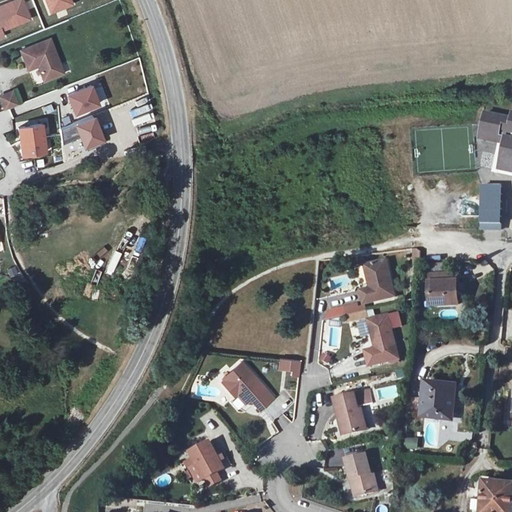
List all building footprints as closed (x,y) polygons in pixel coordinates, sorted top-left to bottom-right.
[(51,38),(21,50),(27,65),(37,62),(38,65),(44,81),(64,73),(51,38)] [(67,96),(76,118),(102,108),(93,85),(67,96)] [(0,95),(0,96),(5,110),(19,105),(13,91),(0,95)] [(51,104),(42,108),(45,115),(54,111),(51,104)] [(511,115),(487,110),(480,140),(500,144),(494,172),(511,175),(511,115)] [(85,152),(107,143),(96,116),(61,130),(65,141),(78,136),(85,152)] [(44,123),(20,127),(23,155),(48,152),(44,123)] [(506,223),(505,184),(483,184),(483,223),(504,223),(506,223)] [(388,260),(369,264),(375,287),(372,288),(362,290),(365,303),(396,296),(388,260)] [(367,265),(372,288),(375,287),(369,264),(367,265)] [(462,302),(459,273),(433,275),(436,305),(462,302)] [(391,315),(394,328),(406,325),(403,312),(391,315)] [(378,334),(375,334),(378,347),(368,350),(371,365),(402,358),(391,315),(376,318),(379,330),(377,330),(378,334)] [(322,358),(329,362),(332,357),(326,353),(322,358)] [(301,360),(281,358),(280,367),(293,369),(292,374),(299,375),(301,360)] [(232,383),(236,388),(248,403),(253,398),(262,410),(276,399),(244,361),(233,371),(234,373),(225,381),(229,386),(232,383)] [(223,379),(225,381),(234,373),(233,371),(223,379)] [(459,410),(462,385),(430,382),(425,417),(454,420),(455,409),(459,410)] [(340,436),(354,432),(359,424),(356,411),(355,405),(369,402),(366,390),(331,398),(340,436)] [(359,424),(354,432),(364,430),(359,410),(356,411),(359,424)] [(417,449),(417,439),(406,438),(405,449),(417,449)] [(194,456),(185,461),(189,468),(198,464),(207,481),(208,481),(220,474),(228,470),(224,463),(221,457),(213,443),(192,454),(194,456)] [(358,497),(376,492),(373,483),(378,482),(372,454),(349,459),(358,497)] [(212,487),(224,481),(220,474),(208,481),(212,487)] [(511,511),(511,481),(494,480),(491,511),(511,511)]
